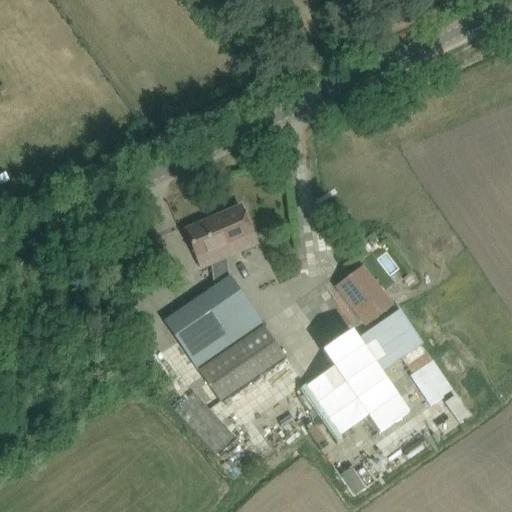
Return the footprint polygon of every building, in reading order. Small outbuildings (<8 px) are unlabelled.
[(185,232),(201,270),(258,245),(242,207),(185,232)] [(343,268),(341,225),(326,225),(326,237),(313,237),(314,269),(343,268)] [(399,275),(410,266),(394,246),(383,255),(399,275)] [(164,322),(219,404),(284,359),(229,278),(164,322)] [(372,279),(345,301),(366,328),(393,306),(372,279)] [(358,339),(381,373),(422,345),(399,311),(358,339)] [(422,377),(448,417),(472,401),(446,361),(422,377)] [(163,381),(153,390),(162,400),(173,390),(163,381)] [(266,414),(267,428),(284,427),(284,413),(266,414)]
